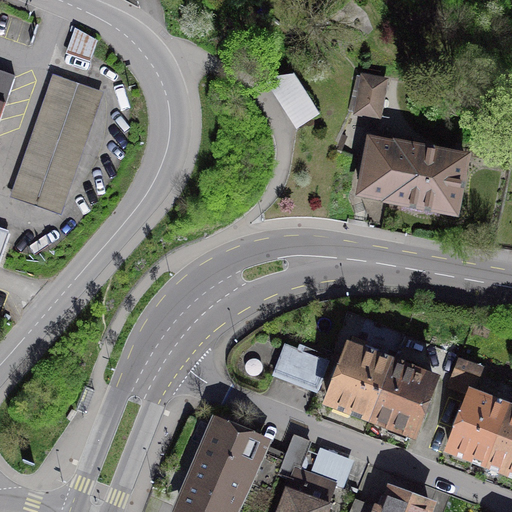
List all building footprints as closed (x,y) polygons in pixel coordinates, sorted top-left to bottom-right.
[(97,40),(75,28),(66,54),(90,62),(97,40)] [(299,57),(274,69),(297,117),(322,105),(299,57)] [(0,115),(13,75),(0,70),(0,115)] [(101,93),(49,75),(9,197),(61,214),(101,93)] [(379,117),(386,81),(364,77),(357,113),(379,117)] [(397,146),(371,141),(361,194),(387,199),(386,200),(455,213),(465,158),(397,145),(397,146)] [(327,361),(286,345),(275,371),(317,387),(327,361)] [(341,348),(317,412),(361,428),(385,364),(341,348)] [(480,369),(457,360),(451,377),(474,385),(480,369)] [(406,445),(430,381),(385,364),(361,428),(406,445)] [(86,412),(94,390),(85,387),(77,409),(86,412)] [(486,464),(508,409),(470,394),(448,449),(486,464)] [(511,410),(508,409),(486,464),(511,474),(511,410)] [(184,508),(193,511),(228,511),(241,479),(271,491),(278,474),(283,460),(255,449),(259,441),(217,424),(184,508)] [(309,440),(293,434),(283,460),(278,474),(292,480),(296,470),(304,473),(309,459),(303,457),(309,440)] [(344,485),(355,457),(322,444),(311,472),(344,485)] [(279,511),(321,511),(333,485),(304,473),(296,470),(292,480),(279,511)] [(425,511),(428,505),(386,489),(377,511),(353,502),(349,511),(425,511)]
